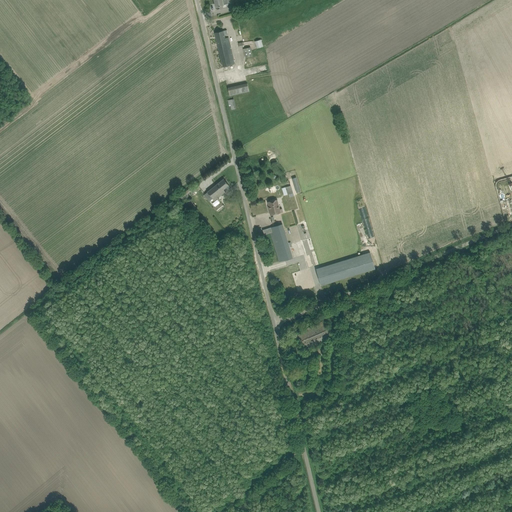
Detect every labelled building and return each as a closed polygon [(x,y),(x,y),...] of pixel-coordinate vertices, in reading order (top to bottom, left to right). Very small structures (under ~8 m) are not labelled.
[(223,67),(235,64),(234,59),(229,37),(225,38),(223,31),(215,33),(223,67)] [(255,41),(257,49),(263,47),(261,40),(255,41)] [(250,47),(243,49),(245,58),(253,56),(250,47)] [(229,95),(249,91),(247,82),(227,87),(229,95)] [(230,110),(236,109),(234,99),(228,100),(230,110)] [(349,163),(354,162),(350,148),(345,149),(349,163)] [(301,191),(297,177),(292,178),(296,192),(301,191)] [(205,194),(210,201),(213,198),(215,201),(222,195),(226,192),(224,189),(229,185),(224,179),(220,182),(205,194)] [(191,199),(185,203),(193,213),(198,209),(191,199)] [(271,215),(283,212),(282,208),(280,209),(277,199),(268,202),(269,206),(268,207),(271,215)] [(221,202),(217,206),(215,207),(218,212),(225,207),(221,202)] [(283,224),(269,228),(268,228),(279,262),(293,258),(290,247),(292,246),(291,242),(288,243),(283,224)] [(375,253),(317,270),(323,288),(380,270),(375,253)] [(300,341),(304,351),(333,338),(325,320),(295,333),(298,342),(300,341)]
